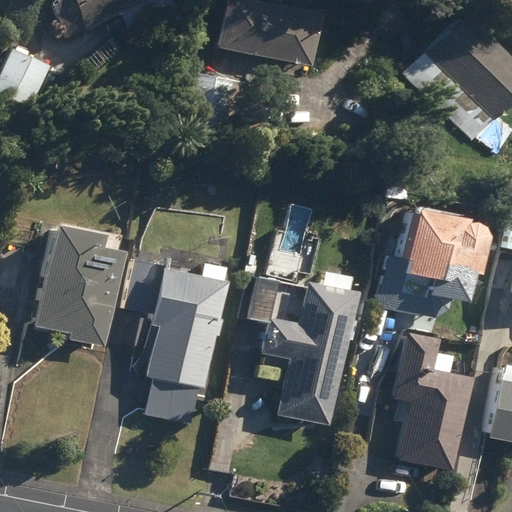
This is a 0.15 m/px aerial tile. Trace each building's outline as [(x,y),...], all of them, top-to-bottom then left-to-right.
[(58,0),(73,30),(134,0),(58,0)] [(252,0),(208,0),(200,46),(299,64),(309,11),(305,11),(306,0),(265,0),(265,2),(252,0)] [(393,74),(468,140),(511,88),(511,72),(445,14),(393,74)] [(0,100),(23,110),(42,66),(0,48),(0,100)] [(175,137),(216,142),(221,103),(232,104),(235,81),(184,74),(175,137)] [(469,143),(492,159),(508,136),(485,120),(469,143)] [(364,307),(423,317),(435,309),(437,297),(442,298),(448,267),(453,268),(460,230),(452,219),(437,216),(438,212),(386,203),(377,254),(373,254),(364,307)] [(53,339),(90,344),(103,253),(127,256),(130,239),(106,235),(106,233),(32,222),(16,325),(55,330),(53,339)] [(511,245),(506,245),(509,226),(494,224),(491,247),(504,249),(497,293),(511,294),(511,245)] [(135,417),(180,424),(186,387),(192,387),(201,334),(204,334),(207,317),(204,316),(212,265),(184,261),(182,273),(153,268),(153,265),(120,260),(112,308),(134,312),(133,323),(141,324),(133,375),(142,376),(135,417)] [(232,319),(250,321),(257,276),(239,273),(232,319)] [(264,414),(314,423),(331,331),(336,332),(338,322),(331,320),(337,288),(286,279),(279,321),(252,316),(245,351),(274,357),(264,414)] [(387,460),(441,469),(456,375),(435,371),(438,356),(418,353),(420,336),(388,330),(378,397),(397,400),(387,460)] [(473,435),(511,442),(511,367),(488,363),(473,435)]
